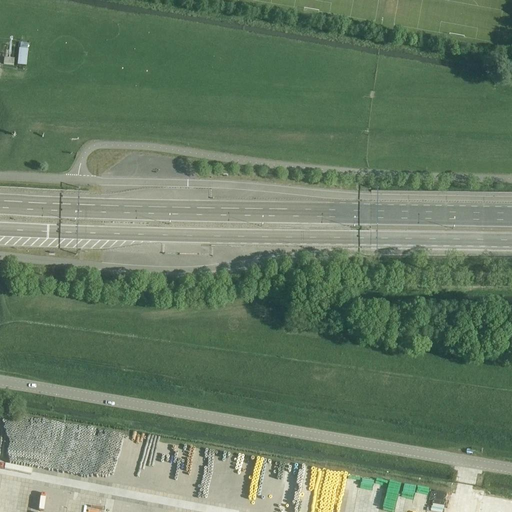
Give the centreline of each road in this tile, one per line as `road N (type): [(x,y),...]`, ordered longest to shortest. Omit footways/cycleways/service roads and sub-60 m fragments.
road 1 (unclassified): [(511,470),(0,381)]
road 2 (primary): [(511,219),(0,207)]
road 3 (primary): [(0,229),(511,240)]
road 4 (unknown): [(0,463),(233,511)]
